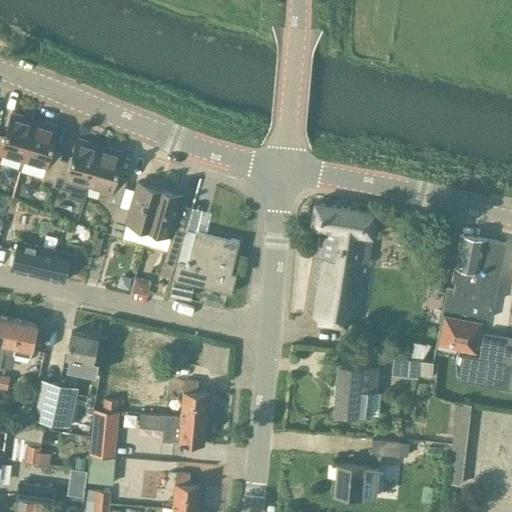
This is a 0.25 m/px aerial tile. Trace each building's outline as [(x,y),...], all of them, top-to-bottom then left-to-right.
[(0,153),(0,152),(23,159),(34,121),(24,118),(25,115),(12,112),(5,135),(0,133),(0,153)] [(58,125),(44,121),(44,123),(34,121),(23,159),(21,169),(44,176),(54,178),(60,158),(62,152),(51,149),(58,125)] [(70,161),(60,158),(54,178),(52,184),(63,188),(69,190),(68,194),(69,197),(84,201),(88,184),(100,146),(90,143),(91,141),(77,137),(70,161)] [(101,188),(98,198),(119,206),(127,177),(116,174),(123,150),(110,147),(109,149),(100,146),(88,184),(101,188)] [(119,206),(111,232),(144,242),(149,228),(160,188),(137,181),(135,190),(129,209),(119,206)] [(149,228),(144,242),(167,249),(163,262),(174,266),(186,225),(175,222),(183,194),(160,188),(149,228)] [(310,310),(361,318),(377,211),(315,201),(311,225),(322,227),(310,310)] [(173,278),(170,293),(190,297),(194,283),(231,292),(236,274),(232,273),(240,240),(200,230),(196,229),(195,231),(186,229),(177,260),(173,278)] [(506,243),(461,233),(451,280),(456,281),(454,291),(447,289),(444,310),(473,315),(490,318),(493,303),(506,243)] [(11,268),(64,280),(70,252),(18,241),(11,268)] [(163,262),(160,270),(172,274),(174,266),(163,262)] [(143,293),(148,277),(133,273),(129,288),(143,293)] [(476,353),(482,322),(444,314),(437,347),(455,351),(456,349),(476,353)] [(0,316),(0,366),(3,351),(10,318),(0,316)] [(30,356),(37,324),(10,318),(3,351),(30,356)] [(67,356),(66,367),(82,370),(89,372),(96,373),(99,361),(93,360),(98,336),(72,330),(66,356),(67,356)] [(511,335),(483,330),(478,356),(478,357),(487,359),(484,384),(483,384),(511,389),(511,335)] [(487,359),(478,357),(478,356),(462,353),(458,379),(484,384),(487,359)] [(391,374),(418,376),(420,358),(393,356),(391,374)] [(375,390),(377,366),(339,363),(337,377),(336,377),(333,411),(369,414),(371,390),(375,390)] [(0,387),(7,389),(9,375),(0,373),(0,387)] [(41,382),(34,416),(52,420),(69,423),(72,410),(56,406),(61,382),(42,378),(41,382)] [(183,390),(181,415),(206,417),(208,392),(196,391),(197,380),(184,379),(183,390)] [(434,396),(429,405),(447,416),(453,407),(434,396)] [(104,398),(103,408),(118,410),(119,399),(104,398)] [(118,410),(103,408),(94,407),(94,408),(92,425),(117,428),(117,419),(118,410)] [(159,427),(160,413),(140,411),(139,425),(159,427)] [(160,413),(159,427),(163,427),(162,440),(203,444),(206,418),(206,417),(181,415),(160,413)] [(17,423),(15,435),(28,438),(27,444),(41,446),(43,427),(17,423)] [(337,462),(334,492),(363,495),(377,496),(380,453),(399,455),(400,441),(371,438),(369,465),(364,464),(337,462)] [(407,442),(400,441),(399,455),(406,455),(407,442)] [(27,444),(25,460),(38,462),(40,451),(41,446),(27,444)] [(89,454),(88,481),(113,483),(115,455),(89,454)] [(77,456),(76,466),(85,467),(86,457),(77,456)] [(465,469),(450,467),(448,483),(463,485),(465,469)] [(72,468),(70,484),(85,486),(87,470),(72,468)] [(175,482),(172,508),(197,510),(200,484),(189,483),(190,473),(176,472),(175,482)] [(16,496),(52,501),(54,487),(18,481),(16,496)] [(110,502),(111,491),(86,489),(85,500),(110,502)] [(20,500),(18,511),(35,511),(37,502),(20,500)] [(108,511),(110,502),(85,500),(85,510),(108,511)]
